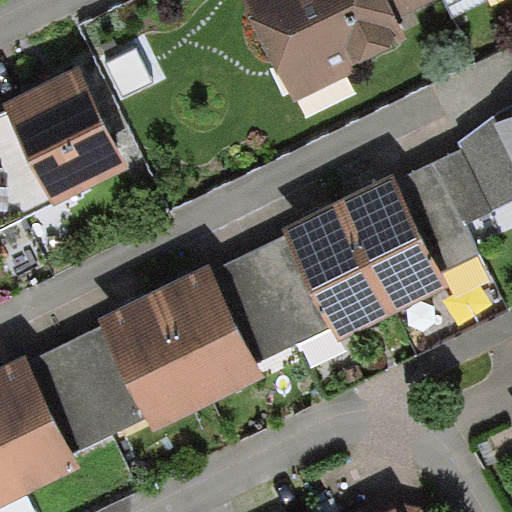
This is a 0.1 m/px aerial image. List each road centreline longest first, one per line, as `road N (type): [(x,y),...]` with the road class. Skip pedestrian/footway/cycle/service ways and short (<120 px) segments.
road 1 (residential): [(474,90),(0,327)]
road 2 (residential): [(163,511),(370,411),(406,420),(471,511)]
